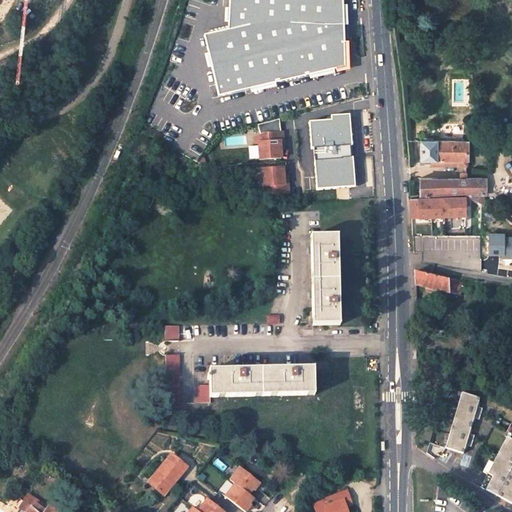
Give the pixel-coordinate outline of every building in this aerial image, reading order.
[(215,96),(340,67),(336,1),(309,0),(227,0),(226,34),(202,39),(215,96)] [(352,146),(349,115),(332,117),(332,121),(310,123),(312,149),(314,149),(318,190),(355,187),(353,159),(350,159),(349,146),(352,146)] [(258,160),(259,161),(281,159),(280,150),(279,142),(282,142),(282,133),(280,134),(278,120),(257,125),(260,136),(254,138),(254,144),(257,144),(258,147),(258,160)] [(466,165),(466,142),(421,140),(421,160),(432,160),(432,164),(463,165),(466,165)] [(247,148),(248,160),(258,160),(258,147),(247,148)] [(261,171),(263,197),(289,195),(288,185),(284,186),(284,178),(283,169),(261,171)] [(420,197),(467,195),(483,205),(484,180),(465,179),(460,179),(420,178),(420,197)] [(466,206),(466,197),(410,199),(411,217),(450,216),(466,215),(466,206)] [(451,228),(467,228),(466,215),(450,216),(451,228)] [(504,234),(489,233),(489,254),(503,254),(503,258),(511,258),(511,237),(504,238),(504,234)] [(339,325),(337,236),(314,236),(314,244),(310,244),(311,274),(314,274),(315,282),(315,289),(311,289),(312,319),(315,318),(316,326),(339,325)] [(415,286),(441,292),(440,295),(447,297),(448,293),(458,295),(458,280),(450,279),(436,276),(414,271),(415,286)] [(471,285),(462,283),(460,290),(470,292),(471,285)] [(445,321),(431,320),(430,339),(444,339),(445,321)] [(179,326),(164,326),(165,342),(179,341),(179,326)] [(511,349),(511,347),(507,343),(501,351),(508,356),(508,355),(511,349)] [(166,404),(181,404),(180,355),(165,355),(166,404)] [(226,397),(255,396),(255,393),(261,393),(261,396),(270,396),(270,393),(277,393),(277,396),(307,395),(307,392),(314,391),(313,368),(209,370),(209,388),(209,398),(210,398),(218,397),(218,394),(226,394),(226,397)] [(209,388),(195,388),(195,403),(210,403),(210,398),(209,398),(209,388)] [(479,398),(461,393),(445,448),(463,453),(466,445),(471,446),(474,435),(469,433),(473,417),(479,419),(482,408),(477,406),(479,398)] [(485,489),(511,502),(511,433),(508,432),(506,437),(496,456),(487,474),(492,476),(485,489)] [(483,471),(487,474),(496,456),(492,453),(483,471)] [(186,467),(171,455),(148,483),(164,495),(183,472),(186,467)] [(262,484),(240,467),(230,480),(235,483),(250,495),(254,490),(256,492),(262,484)] [(487,474),(480,487),(485,489),(492,476),(487,474)] [(245,511),(251,505),(249,504),(254,498),(250,495),(235,483),(225,496),(245,511)] [(352,504),(347,491),(326,499),(327,500),(314,505),(315,511),(348,511),(346,506),(352,504)] [(48,507),(28,495),(19,509),(23,511),(27,511),(30,507),(31,507),(34,504),(45,511),(48,507)] [(225,511),(208,499),(197,511),(225,511)]
